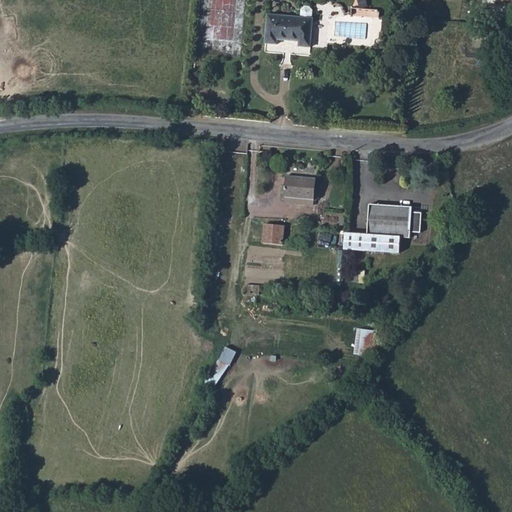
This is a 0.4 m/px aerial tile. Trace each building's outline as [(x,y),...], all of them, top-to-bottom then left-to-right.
[(311,48),(313,19),(312,18),(313,11),(310,7),(305,7),(302,10),(301,18),(268,15),(266,44),(277,45),(278,40),(300,42),(299,47),(311,48)] [(379,18),(380,11),(351,8),(351,16),(379,18)] [(314,200),(317,179),(317,174),(287,171),(287,177),(285,197),(314,200)] [(421,233),(422,213),(412,212),(413,208),(370,205),(368,235),(346,234),(345,250),(400,253),(401,238),(411,238),(411,233),(421,233)] [(283,245),(285,226),(264,225),(263,243),(283,245)] [(442,283),(460,257),(452,251),(444,264),(445,264),(436,279),(442,283)] [(257,295),(258,285),(247,285),(246,294),(257,295)] [(372,365),(377,331),(358,329),(355,355),(360,355),(359,363),(372,365)] [(219,388),(238,351),(227,346),(208,383),(219,388)]
